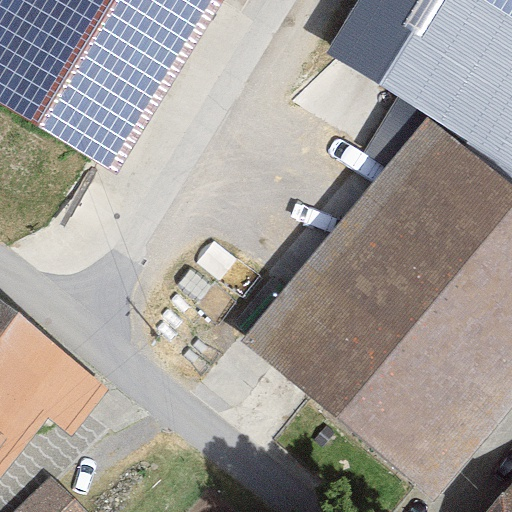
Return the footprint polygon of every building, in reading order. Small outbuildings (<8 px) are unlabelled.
[(230,0),(0,0),(0,109),(117,182),(230,0)] [(511,0),(380,0),(342,63),(511,165),(511,0)] [(511,202),(430,135),(257,342),(461,511),(493,511),(511,489),(511,202)] [(118,396),(0,302),(0,501),(59,428),(79,444),(118,396)] [(50,470),(4,511),(73,511),(82,504),(50,470)] [(511,511),(511,489),(493,511),(511,511)]
